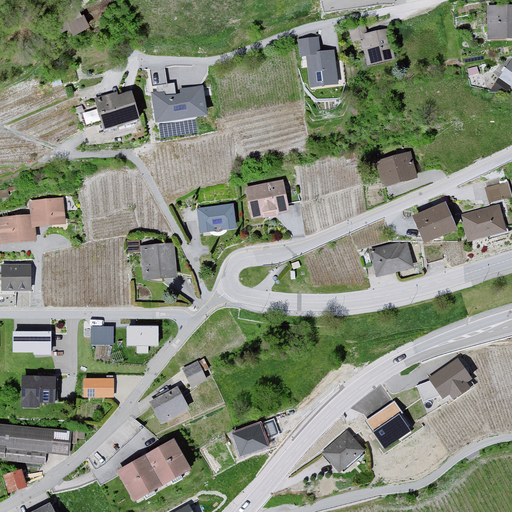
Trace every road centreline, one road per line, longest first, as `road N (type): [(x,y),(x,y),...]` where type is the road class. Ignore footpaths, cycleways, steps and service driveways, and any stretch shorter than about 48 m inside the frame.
road 1 (residential): [(95,89),(140,61),(218,59),(308,27),(434,0)]
road 2 (tertiary): [(242,511),(359,388),(416,356),(511,321)]
road 3 (tertiary): [(231,287),(230,268),(240,259),(302,248),(511,152)]
road 4 (tertiary): [(511,259),(405,292),(330,303),(269,300),(231,287)]
road 5 (residential): [(0,510),(85,457),(196,321)]
road 6 (unclassified): [(308,511),(432,478),(467,452),(511,436)]
road 7 (residential): [(211,305),(139,157),(88,156)]
road 8 (residential): [(0,313),(196,321)]
